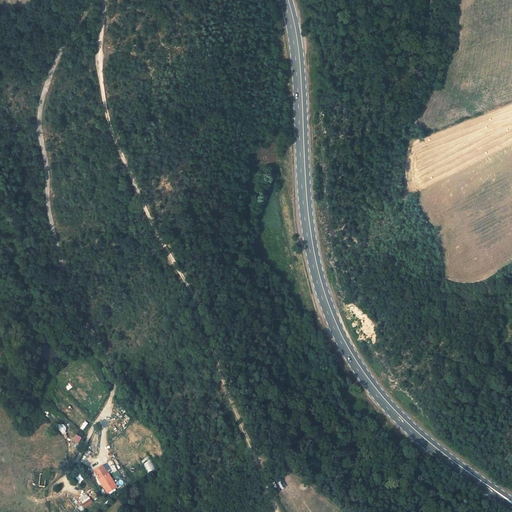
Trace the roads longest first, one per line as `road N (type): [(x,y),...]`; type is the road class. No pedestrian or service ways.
road 1 (track): [(277,511),(188,287),(148,219),(108,119),(99,60),(106,0)]
road 2 (primary): [(456,462),(377,390),(320,276),(288,0)]
road 3 (track): [(102,455),(114,375),(68,289),(40,125),(58,58),(91,0)]
